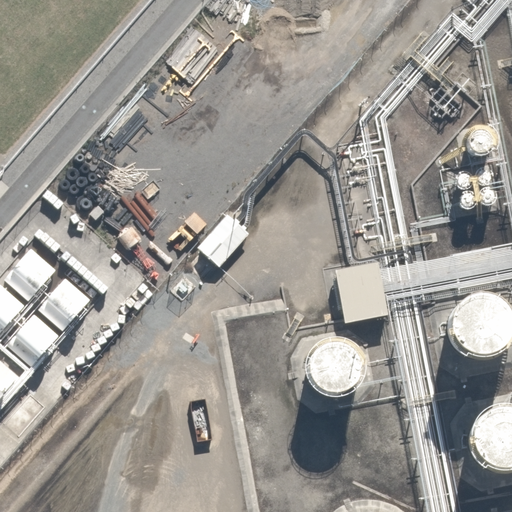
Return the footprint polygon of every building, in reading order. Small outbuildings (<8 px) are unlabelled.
[(490,145),(489,141),(487,138),(483,135),(480,134),(475,134),(472,135),(468,138),(466,142),(465,146),(465,150),(467,154),(470,157),(474,159),(479,159),(483,158),(486,156),(489,153),(490,149),(490,145)] [(492,175),(489,173),(486,171),(483,171),(480,171),(477,173),(475,175),(474,178),(474,181),(474,184),(476,187),(478,189),(481,190),(485,190),(488,189),(490,187),(492,185),(493,181),(493,178),(492,175)] [(471,179),(469,176),(466,175),(463,174),(459,175),(457,176),(454,179),(453,182),(453,185),(454,188),(455,191),(458,193),(461,194),(464,194),(467,193),(470,191),(472,188),(472,185),(472,182),(471,179)] [(496,195),(493,192),(491,191),(487,190),(484,191),(481,192),(479,195),(478,198),(477,201),(478,204),(480,207),(483,209),(486,210),(489,210),(492,209),(494,207),(496,204),(497,201),(497,198),(496,195)] [(475,199),(472,196),(470,195),(466,194),(463,195),(460,196),(458,198),(457,201),(457,205),(457,208),(459,210),(462,212),(465,213),(468,213),(471,213),(473,211),(475,208),(476,205),(476,202),(475,199)] [(252,237),(230,215),(196,248),(218,270),(252,237)] [(93,298),(34,245),(0,282),(0,345),(28,370),(93,298)] [(344,325),(388,317),(378,264),(334,272),(344,325)] [(507,318),(501,309),(493,303),(483,299),(472,299),(462,303),(454,309),(448,318),(446,328),(446,339),(451,348),(458,356),(467,361),(478,363),(488,361),(497,356),(505,348),(509,339),(510,328),(507,318)] [(319,349),(312,355),(307,363),(305,372),(307,380),(310,388),(316,394),(324,398),(333,399),(341,398),(349,394),(354,388),(358,380),(359,371),(357,362),(352,354),(345,349),(336,346),(327,346),(319,349)] [(47,405),(30,390),(4,421),(21,436),(47,405)] [(511,414),(506,413),(495,413),(485,416),(477,423),(471,431),(469,442),(470,452),(474,462),(481,470),(490,475),(501,476),(511,475),(511,474),(511,414)]
